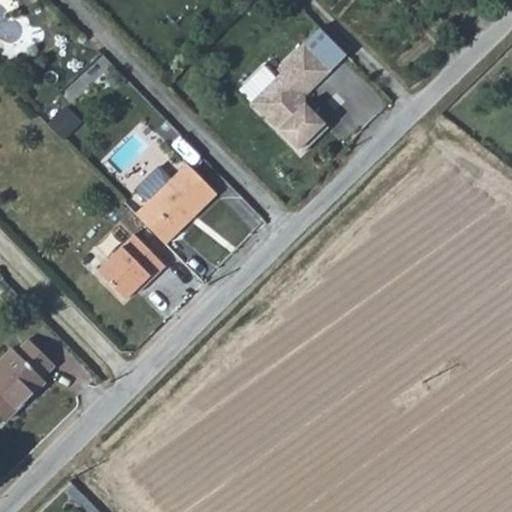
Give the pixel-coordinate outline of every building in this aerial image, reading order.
[(299,153),(325,126),(302,102),(302,95),(345,54),(319,28),(275,69),(278,72),(248,102),(299,153)] [(186,163),(135,213),(164,243),(215,193),(186,163)] [(97,270),(138,235),(128,222),(86,258),(97,270)] [(130,303),(170,264),(141,233),(100,272),(130,303)] [(9,349),(0,357),(0,420),(1,422),(42,382),(38,378),(50,367),(24,340),(12,352),(9,349)]
